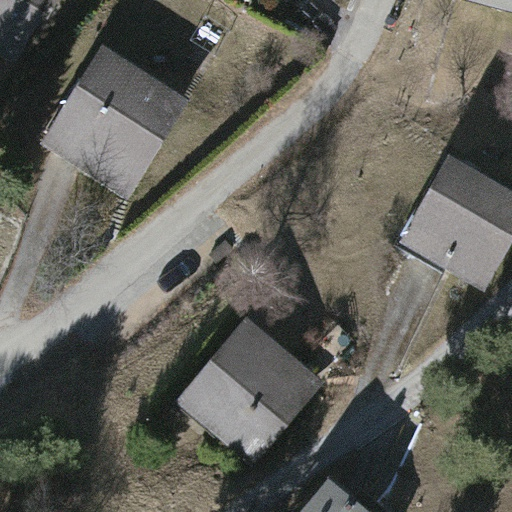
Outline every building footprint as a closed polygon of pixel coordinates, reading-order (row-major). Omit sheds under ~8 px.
[(62,0),(0,0),(0,42),(28,59),(62,0)] [(511,0),(470,0),(511,15),(511,0)] [(200,103),(101,40),(26,156),(125,220),(200,103)] [(511,238),(511,193),(446,155),(399,236),(485,286),(511,238)] [(334,390),(241,314),(170,400),(263,476),(334,390)] [(364,511),(331,482),(303,511),(364,511)]
